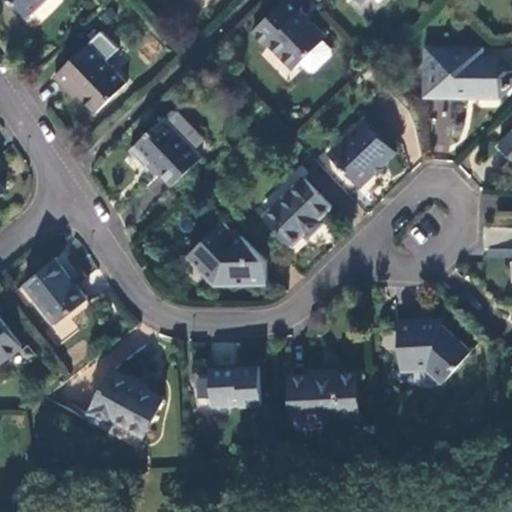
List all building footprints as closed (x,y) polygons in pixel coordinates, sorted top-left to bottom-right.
[(45,0),(6,0),(26,19),(45,0)] [(355,0),(363,9),(372,0),(355,0)] [(286,5),(254,36),(267,51),(270,49),(293,73),(300,67),(321,45),(326,41),(302,15),(298,18),(286,5)] [(95,41),(53,80),(66,94),(70,90),(95,116),(126,87),(100,60),(107,54),(95,41)] [(329,53),(321,45),(300,67),(307,75),(315,76),(330,61),(329,53)] [(428,53),(426,100),(499,103),(511,90),(511,72),(502,62),(482,61),(483,54),(428,53)] [(178,116),(172,116),(164,123),(194,155),(205,145),(178,116)] [(163,123),(130,155),(146,171),(150,167),(172,191),(202,162),(194,155),(164,123),(163,123)] [(366,125),(330,160),(361,191),(396,156),(366,125)] [(511,136),(499,149),(511,160),(511,136)] [(305,184),(265,222),(292,250),(303,240),(307,243),(325,227),(321,222),(331,212),(305,184)] [(210,237),(186,260),(216,289),(265,287),(265,265),(240,240),(234,241),(227,233),(216,243),(210,237)] [(85,303),(56,263),(25,287),(55,327),(85,303)] [(0,365),(20,350),(0,321),(0,365)] [(397,330),(399,375),(427,374),(443,388),(471,357),(438,326),(437,328),(397,330)] [(259,373),(210,375),(211,408),(226,408),(226,412),(261,410),(259,373)] [(293,427),(360,424),(358,377),(339,378),(339,375),(310,376),(310,379),(291,380),(293,427)] [(162,404),(111,376),(88,418),(110,430),(113,424),(143,440),(162,404)]
